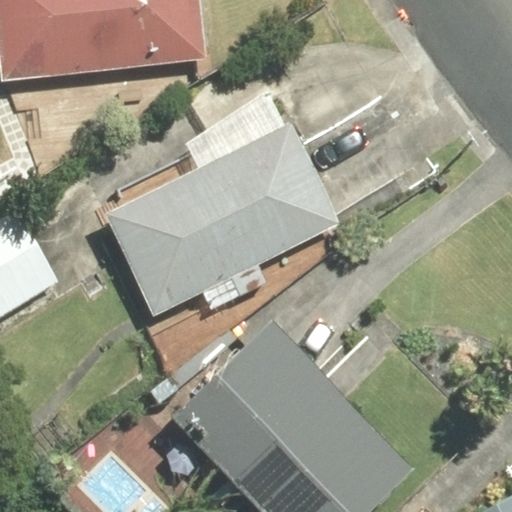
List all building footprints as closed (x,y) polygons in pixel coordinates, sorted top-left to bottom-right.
[(196,0),(0,0),(0,83),(203,62),(196,0)] [(296,126),(102,211),(149,317),(343,232),(296,126)] [(0,315),(49,287),(5,212),(0,214),(0,315)] [(269,319),(168,414),(260,511),(370,511),(413,471),(269,319)] [(511,511),(511,490),(471,511),(511,511)]
